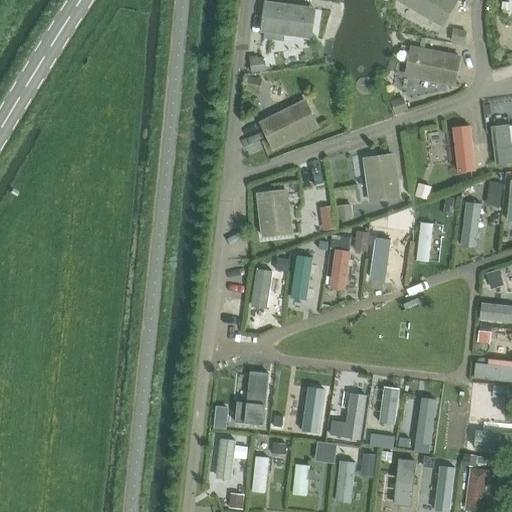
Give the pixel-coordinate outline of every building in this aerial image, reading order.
[(437,21),(448,0),(401,0),(401,1),(437,21)] [(267,1),(262,32),(312,39),(316,8),(267,1)] [(464,44),(467,33),(455,30),(453,42),(464,44)] [(415,67),(414,75),(415,77),(423,78),(424,77),(433,79),(432,81),(455,85),(461,57),(420,49),(417,66),(415,67)] [(254,72),(265,71),(264,59),(252,61),(254,72)] [(262,80),(251,78),(248,89),(260,92),(262,80)] [(408,110),(404,98),(393,103),(397,114),(408,110)] [(284,114),(283,112),(262,123),(275,149),(312,130),(304,115),(304,113),(301,106),(299,105),(292,109),(291,110),(284,114)] [(510,125),(493,127),(498,166),(511,163),(511,140),(510,127),(510,125)] [(472,128),(455,130),(459,173),(477,171),(472,128)] [(375,158),(368,159),(366,160),(367,168),(369,170),(370,178),(368,178),(372,202),(400,198),(394,157),(377,159),(375,158)] [(491,182),(489,194),(503,195),(504,184),(491,182)] [(420,185),(417,197),(429,200),(432,188),(420,185)] [(278,192),(277,194),(259,196),(264,237),(293,234),(290,210),(288,210),(287,202),(288,200),(287,192),(286,191),(278,192)] [(447,197),(444,215),(453,216),(455,198),(447,197)] [(468,203),(462,244),(465,247),(474,248),(478,246),(483,205),(468,203)] [(352,205),(339,207),(341,219),(353,218),(352,205)] [(334,207),(321,208),(323,219),(335,218),(334,207)] [(405,218),(403,230),(414,231),(416,220),(405,218)] [(422,223),(418,260),(430,262),(434,224),(422,223)] [(358,232),(356,250),(367,251),(370,234),(358,232)] [(333,239),(332,248),(350,251),(352,238),(342,237),(342,240),(333,239)] [(377,237),(371,278),(385,280),(389,254),(399,255),(401,243),(391,241),(391,239),(377,237)] [(321,241),(320,249),(328,250),(329,242),(321,241)] [(337,250),(331,288),(346,290),(351,253),(337,250)] [(298,256),(292,298),(308,300),(314,258),(298,256)] [(279,259),(277,270),(289,272),(290,261),(279,259)] [(259,270),(253,307),(268,309),(273,272),(259,270)] [(499,270),(488,274),(492,286),(503,282),(499,270)] [(511,306),(483,303),(481,320),(511,322),(511,306)] [(481,326),(479,342),(491,343),(493,327),(481,326)] [(477,364),(476,378),(511,382),(511,367),(489,365),(477,364)] [(279,392),(278,407),(297,408),(300,373),(271,371),(270,392),(279,392)] [(238,403),(237,423),(264,425),(269,374),(252,372),(249,404),(238,403)] [(495,387),(494,397),(509,398),(510,388),(495,387)] [(309,388),(303,431),(320,433),(326,390),(309,388)] [(382,412),(381,423),(396,425),(400,391),(397,389),(389,388),(386,389),(384,401),(382,412)] [(334,421),(332,435),(362,440),(368,397),(352,394),(348,423),(334,421)] [(423,398),(417,443),(432,445),(438,400),(423,398)] [(216,410),(215,424),(228,425),(229,411),(216,410)] [(275,416),(274,427),(283,428),(284,417),(275,416)] [(418,437),(417,423),(403,423),(403,437),(418,437)] [(511,434),(477,431),(476,449),(511,452),(511,434)] [(384,435),(382,448),(394,449),(396,437),(384,435)] [(401,438),(399,446),(410,448),(411,439),(401,438)] [(222,439),(217,476),(219,479),(230,480),(232,478),(237,441),(222,439)] [(275,443),(274,454),(286,455),(287,445),(275,443)] [(329,444),(327,459),(335,460),(337,445),(329,444)] [(364,454),(363,465),(375,466),(377,455),(364,454)] [(467,456),(466,465),(475,466),(476,457),(467,456)] [(257,457),(253,492),(266,493),(270,458),(257,457)] [(426,457),(425,467),(431,467),(435,464),(436,458),(426,457)] [(341,461),(337,502),(352,504),(357,463),(341,461)] [(400,461),(396,504),(413,505),(417,463),(400,461)] [(297,465),(294,495),(308,496),(310,480),(311,471),(311,466),(297,465)] [(441,467),(436,510),(451,511),(456,469),(441,467)] [(472,469),(467,510),(484,511),(487,484),(498,486),(499,473),(472,469)] [(232,496),(231,508),(243,509),(244,497),(232,496)]
